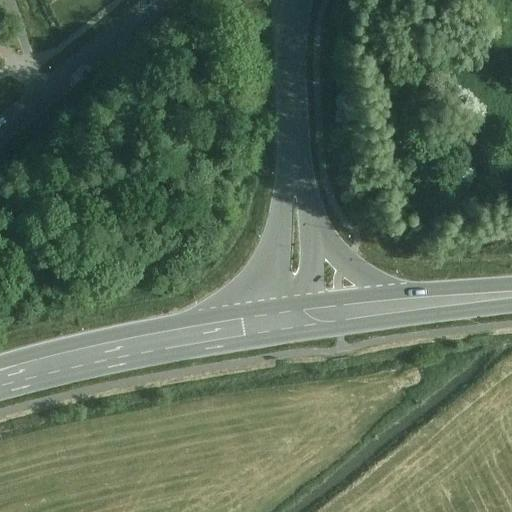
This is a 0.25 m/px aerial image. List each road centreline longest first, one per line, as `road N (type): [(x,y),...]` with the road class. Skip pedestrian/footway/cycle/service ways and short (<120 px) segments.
road 1 (secondary): [(307,317),(0,379)]
road 2 (tertiary): [(444,299),(389,281),(351,254),(316,207),(294,136)]
road 3 (residential): [(154,0),(0,130)]
road 4 (tertiary): [(294,136),(307,317)]
road 5 (secondary): [(307,317),(444,299)]
road 6 (tertiary): [(295,0),(294,136)]
